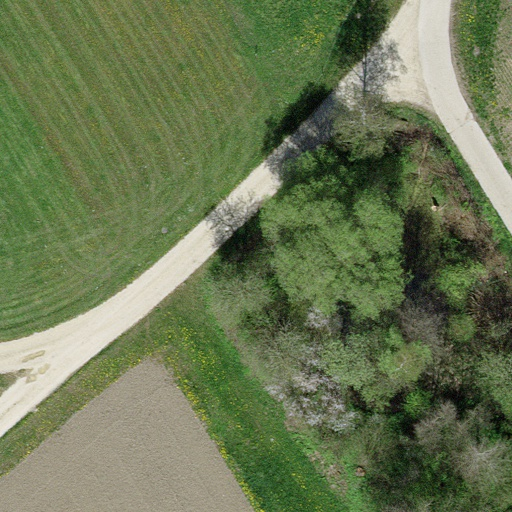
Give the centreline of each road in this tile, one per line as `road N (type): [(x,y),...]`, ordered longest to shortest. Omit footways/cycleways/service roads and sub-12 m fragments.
road 1 (track): [(412,13),(338,123),(70,360)]
road 2 (unclassified): [(418,0),(412,13),(438,89),(511,210)]
